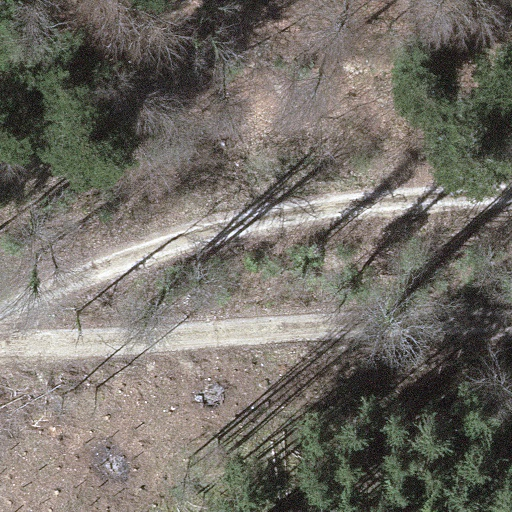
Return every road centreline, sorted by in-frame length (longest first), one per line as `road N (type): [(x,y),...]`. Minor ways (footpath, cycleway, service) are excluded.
road 1 (track): [(16,334),(157,244),(427,201),(511,196)]
road 2 (track): [(511,326),(470,317),(16,334)]
